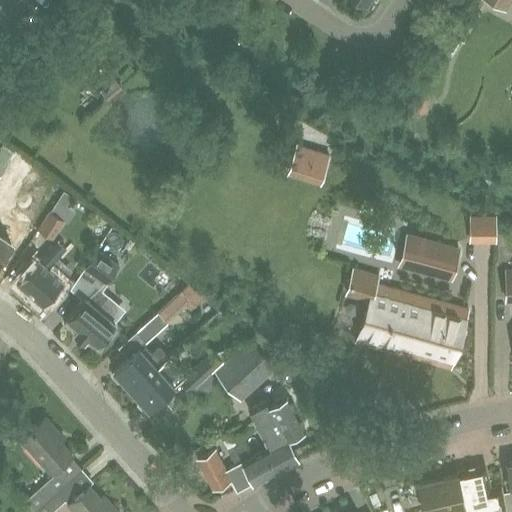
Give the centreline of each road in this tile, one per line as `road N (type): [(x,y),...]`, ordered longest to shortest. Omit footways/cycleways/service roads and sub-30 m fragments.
road 1 (residential): [(247,511),(351,453),(511,413)]
road 2 (residential): [(176,511),(0,318)]
road 3 (residential): [(403,0),(380,35),(366,39),(290,0)]
